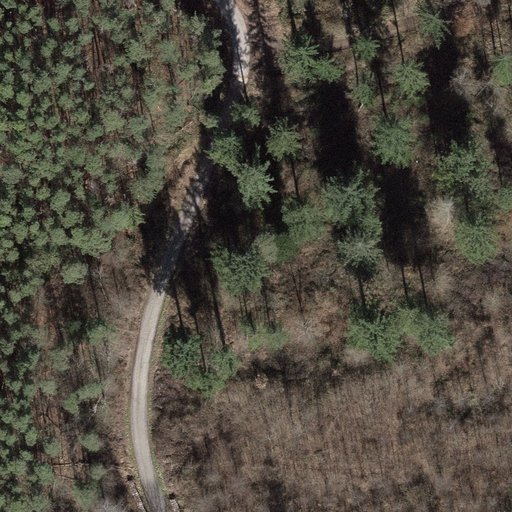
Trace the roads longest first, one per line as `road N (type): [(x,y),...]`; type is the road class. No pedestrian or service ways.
road 1 (track): [(163,511),(137,407),(142,355),(183,212),(275,46)]
road 2 (track): [(0,262),(219,135)]
road 3 (track): [(275,46),(494,0)]
